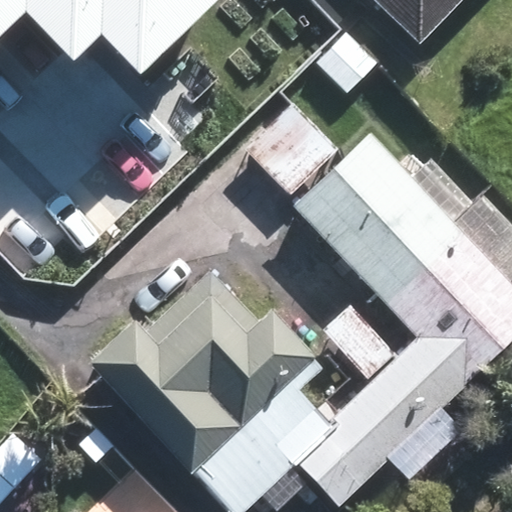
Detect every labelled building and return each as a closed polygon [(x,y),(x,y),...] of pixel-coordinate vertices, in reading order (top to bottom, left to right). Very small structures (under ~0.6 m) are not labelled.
[(227,0),(0,0),(0,37),(25,14),(72,65),(106,33),(147,75),(227,0)] [(368,0),(416,46),(460,0),(368,0)] [(295,93),(310,108),(323,94),(339,110),(369,80),(342,46),(295,93)] [(273,93),(247,65),(194,114),(220,142),(273,93)] [(337,152),(290,103),(243,147),(290,197),(337,152)] [(511,339),(511,285),(369,136),(292,208),(417,338),(323,427),(312,414),(315,411),(296,391),(321,367),(268,312),(256,324),(206,272),(143,331),(132,320),(86,363),(229,511),(243,511),(260,496),(275,511),(276,511),(307,483),(291,466),(298,460),(339,503),(387,459),(407,480),(459,431),(438,409),(511,339)]
